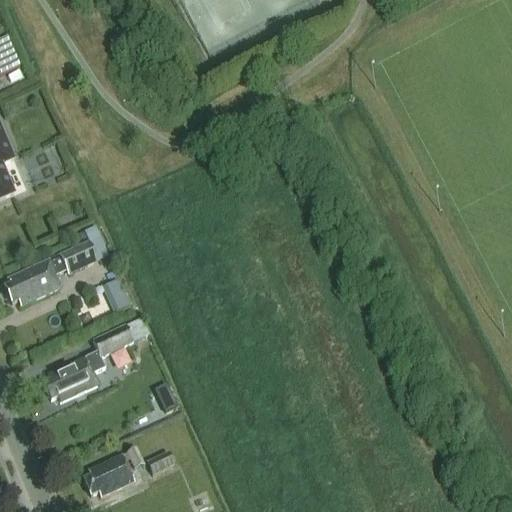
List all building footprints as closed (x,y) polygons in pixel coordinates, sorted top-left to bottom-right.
[(6,42),(0,45),(0,81),(20,74),(6,42)] [(0,203),(13,198),(0,168),(13,162),(0,131),(0,203)] [(95,230),(83,235),(88,246),(96,264),(108,259),(95,230)] [(66,275),(67,278),(97,265),(96,264),(88,246),(59,260),(60,262),(49,267),(48,264),(7,283),(10,288),(3,291),(11,308),(17,305),(20,311),(61,292),(55,279),(66,275)] [(113,313),(128,306),(116,280),(101,287),(113,313)] [(104,360),(151,340),(143,322),(96,343),(104,360)] [(98,389),(93,377),(105,372),(98,356),(47,379),(49,385),(43,388),(50,404),(57,402),(59,407),(98,389)] [(108,399),(68,415),(74,429),(114,412),(108,399)] [(173,403),(161,409),(165,416),(177,410),(173,403)] [(128,511),(136,509),(125,485),(142,477),(128,447),(84,467),(94,489),(85,493),(93,511),(92,511),(128,511)]
